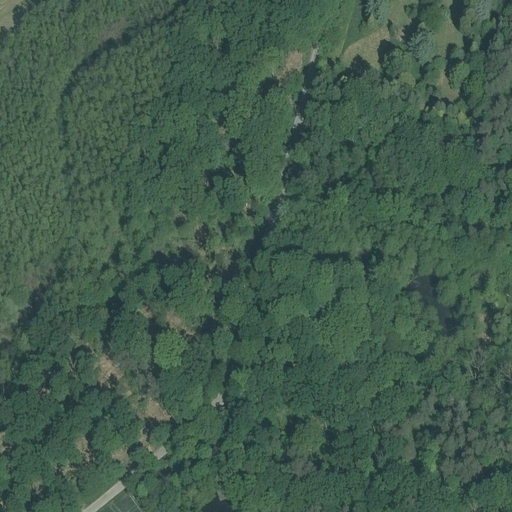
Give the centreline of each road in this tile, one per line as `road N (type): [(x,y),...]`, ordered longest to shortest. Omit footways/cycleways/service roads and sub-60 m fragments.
road 1 (unclassified): [(332,0),(225,390),(89,511)]
road 2 (track): [(305,100),(511,228)]
road 3 (track): [(225,390),(241,454),(286,511)]
